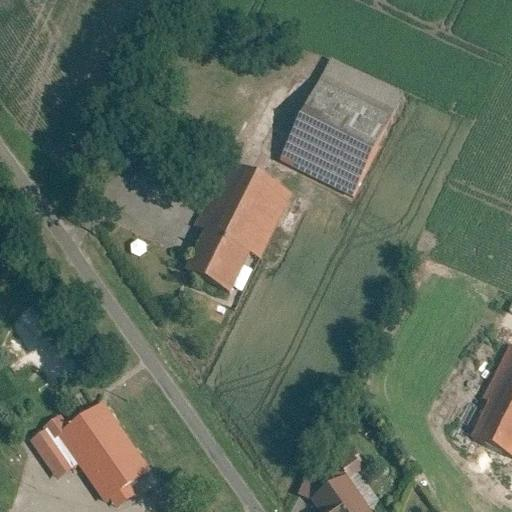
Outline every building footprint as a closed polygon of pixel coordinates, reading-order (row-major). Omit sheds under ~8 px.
[(329,62),(282,163),(356,197),(402,96),(329,62)] [(290,195),(223,163),(194,225),(199,227),(178,273),(226,295),(246,252),(260,259),(290,195)] [(511,349),(509,349),(467,438),(511,459),(511,349)] [(67,430),(57,437),(103,504),(146,475),(100,407),(67,430)] [(58,416),(42,427),(45,431),(51,441),(57,437),(67,430),(58,416)] [(28,442),(54,480),(71,469),(51,441),(45,431),(28,442)] [(369,511),(345,477),(310,503),(316,511),(369,511)]
